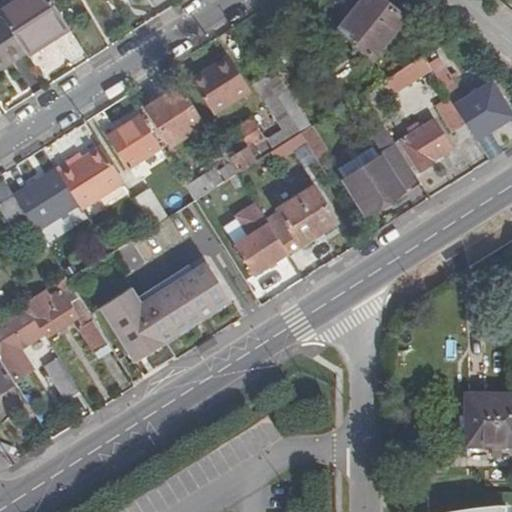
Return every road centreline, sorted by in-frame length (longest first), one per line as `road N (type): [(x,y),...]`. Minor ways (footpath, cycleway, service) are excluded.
road 1 (secondary): [(0,511),(341,294)]
road 2 (residential): [(0,146),(231,0)]
road 3 (residential): [(364,511),(365,352),(341,294)]
road 4 (secondary): [(341,294),(511,187)]
